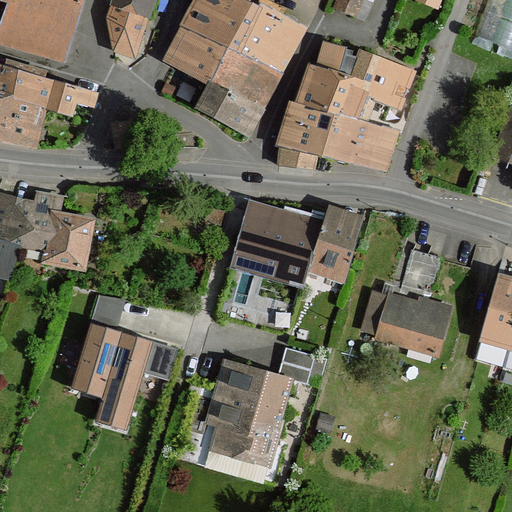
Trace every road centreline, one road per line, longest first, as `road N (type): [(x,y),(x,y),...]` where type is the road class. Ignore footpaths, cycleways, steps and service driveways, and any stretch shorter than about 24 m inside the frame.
road 1 (residential): [(181,388),(248,178)]
road 2 (residential): [(462,0),(391,189)]
road 3 (residential): [(248,178),(324,16)]
road 4 (unclassified): [(248,178),(85,166)]
road 5 (residential): [(248,178),(215,136),(134,90)]
road 6 (unclassified): [(391,189),(248,178)]
road 7 (track): [(135,511),(181,388)]
road 8 (unclassified): [(511,225),(391,189)]
